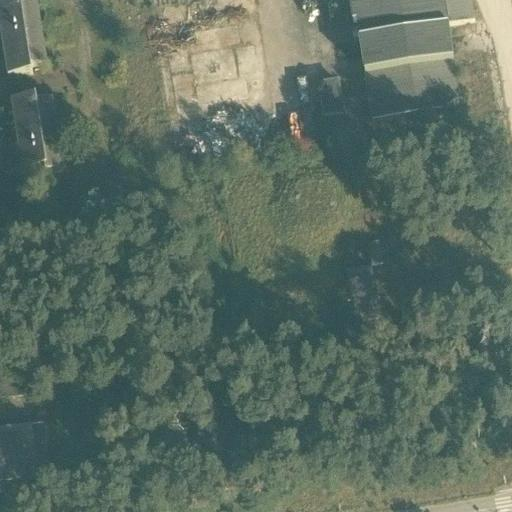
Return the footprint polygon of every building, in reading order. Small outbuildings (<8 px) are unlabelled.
[(0,33),(2,33),(9,79),(33,75),(32,70),(47,68),(36,0),(19,0),(20,5),(0,8),(0,33)] [(360,44),(373,124),(461,110),(448,29),(475,25),(471,0),(349,0),(354,25),(357,25),(358,31),(360,44)] [(319,87),(324,118),(343,115),(338,84),(319,87)] [(0,151),(0,154),(4,176),(46,170),(46,175),(63,173),(53,102),(38,105),(37,99),(12,103),(19,149),(0,151)] [(368,246),(373,272),(384,270),(380,244),(368,246)] [(358,327),(360,339),(382,335),(380,323),(381,323),(373,282),(371,271),(348,275),(353,301),(347,302),(349,314),(355,313),(358,327)] [(0,387),(0,400),(30,397),(28,384),(0,387)] [(0,432),(0,495),(28,492),(27,482),(50,480),(44,428),(0,432)]
